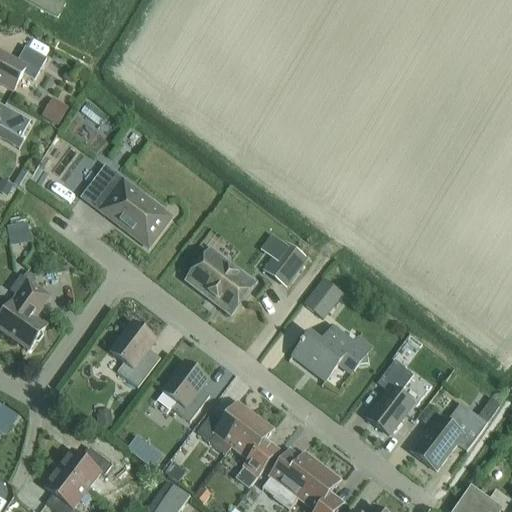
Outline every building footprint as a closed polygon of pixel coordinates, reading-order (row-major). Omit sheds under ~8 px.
[(63,4),(55,0),(20,0),(56,19),(57,17),(58,18),(59,18),(59,17),(60,17),(63,11),(63,10),(64,9),(62,8),(63,4)] [(0,87),(13,95),(23,77),(34,83),(47,62),(26,50),(18,64),(0,54),(0,87)] [(52,100),(41,119),(58,129),(69,110),(52,100)] [(17,116),(0,106),(0,129),(19,141),(29,123),(17,116)] [(148,251),(172,221),(104,169),(81,200),(148,251)] [(23,192),(31,178),(21,172),(13,186),(23,192)] [(2,181),(0,183),(0,193),(7,197),(13,187),(2,181)] [(12,244),(28,241),(24,225),(9,228),(12,244)] [(222,241),(215,250),(227,259),(234,250),(222,241)] [(283,246),(262,273),(285,291),(306,264),(283,246)] [(232,315),(252,289),(210,256),(190,283),(232,315)] [(39,314),(50,299),(31,286),(35,281),(26,275),(22,280),(20,278),(10,293),(17,298),(12,305),(12,304),(0,320),(0,331),(29,352),(46,329),(33,319),(37,313),(39,314)] [(323,322),(342,296),(322,281),(303,307),(323,322)] [(125,366),(117,376),(138,392),(161,362),(148,353),(155,343),(134,327),(112,356),(125,366)] [(366,357),(372,351),(358,340),(354,346),(333,330),(321,346),(309,337),(292,359),(325,385),(338,368),(351,378),(358,368),(368,367),(366,357)] [(413,407),(399,396),(413,379),(394,364),(377,386),(388,395),(367,422),(389,438),(413,407)] [(164,396),(177,406),(172,412),(190,426),(210,400),(200,392),(208,382),(186,366),(164,396)] [(197,436),(208,445),(225,457),(230,450),(231,451),(255,419),(237,405),(236,406),(222,425),(212,417),(197,436)] [(411,455),(436,475),(456,448),(466,455),(487,427),(460,407),(446,425),(438,419),(411,455)] [(109,412),(98,413),(99,429),(111,428),(109,412)] [(266,442),(272,434),(273,434),(274,433),(255,419),(231,451),(248,464),(235,482),(249,492),(271,462),(279,452),(266,442)] [(149,450),(140,462),(154,472),(163,460),(149,450)] [(88,451),(81,461),(71,453),(57,471),(87,494),(100,476),(104,479),(112,469),(88,451)] [(301,460),(289,452),(268,479),(270,481),(265,488),(275,496),(281,489),(298,501),(322,470),(304,456),(301,460)] [(338,511),(343,506),(330,496),(340,484),(322,470),(298,501),(308,509),(306,511),(338,511)] [(53,497),(46,507),(52,511),(73,511),(87,494),(57,471),(44,490),(53,497)] [(181,511),(190,500),(168,485),(148,511),(181,511)] [(202,506),(210,496),(201,490),(194,500),(202,506)] [(471,492),(456,511),(511,511),(511,505),(496,494),(488,504),(471,492)]
